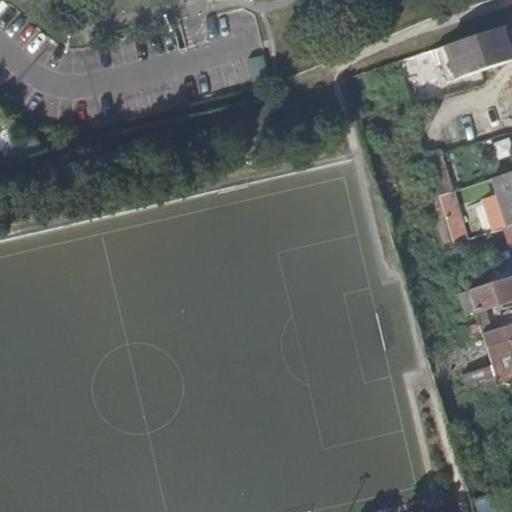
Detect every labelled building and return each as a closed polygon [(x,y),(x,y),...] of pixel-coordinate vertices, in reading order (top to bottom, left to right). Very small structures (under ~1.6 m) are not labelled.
[(511,39),(508,26),(450,44),(460,76),(511,58),(511,39)] [(441,149),(427,153),(440,195),(453,191),(441,149)] [(511,172),(493,178),(498,194),(489,197),(499,228),(511,223),(511,172)] [(453,191),(440,195),(447,218),(460,214),(453,191)] [(468,290),(469,289),(511,275),(511,274),(508,263),(464,277),(468,290)] [(511,275),(469,289),(497,385),(511,380),(511,323),(490,330),(484,308),(511,299),(511,275)] [(473,496),(477,511),(511,511),(511,495),(509,485),(473,496)]
